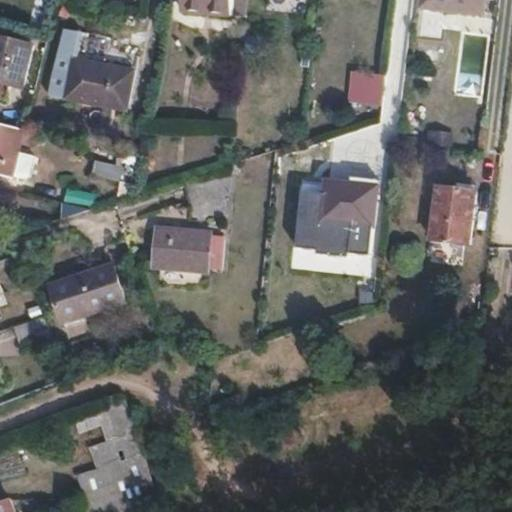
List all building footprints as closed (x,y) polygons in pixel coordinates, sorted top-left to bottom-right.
[(233,16),(234,0),(182,0),(181,10),(233,16)] [(245,17),(246,0),(234,0),(233,16),(245,17)] [(482,12),(484,0),(430,0),(430,4),(482,12)] [(18,87),(29,44),(0,36),(0,97),(2,98),(6,84),(18,87)] [(125,113),(135,75),(76,59),(67,97),(125,113)] [(383,75),(351,71),(348,101),(380,105),(383,75)] [(19,128),(0,123),(0,172),(7,175),(7,172),(21,176),(25,173),(31,153),(13,149),(19,128)] [(450,145),(453,133),(429,128),(426,140),(450,145)] [(122,168),(95,161),(91,176),(119,183),(122,168)] [(373,227),(378,186),(325,183),(322,221),(373,227)] [(469,244),(475,192),(438,187),(432,239),(469,244)] [(63,210),(93,214),(96,192),(66,188),(63,210)] [(207,273),(209,235),(154,229),(152,267),(207,273)] [(21,252),(0,259),(0,286),(16,282),(29,278),(21,252)] [(120,301),(109,265),(48,284),(59,320),(120,301)] [(18,290),(32,286),(29,278),(16,282),(18,290)] [(142,456),(118,464),(125,485),(149,476),(142,456)] [(157,499),(149,476),(125,485),(134,508),(157,499)] [(75,494),(82,511),(120,511),(123,511),(111,481),(75,494)]
